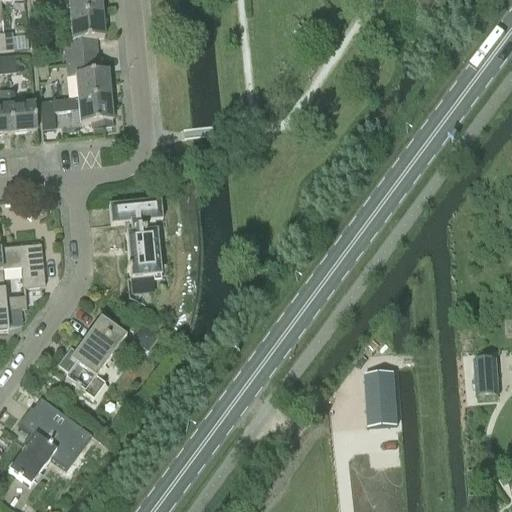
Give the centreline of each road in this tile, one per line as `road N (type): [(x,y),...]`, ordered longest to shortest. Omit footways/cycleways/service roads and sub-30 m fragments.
road 1 (primary): [(153,511),(511,30)]
road 2 (residential): [(193,511),(511,80)]
road 3 (residential): [(73,180),(118,175),(142,160),(129,0)]
road 4 (residential): [(0,391),(74,284),(73,180)]
